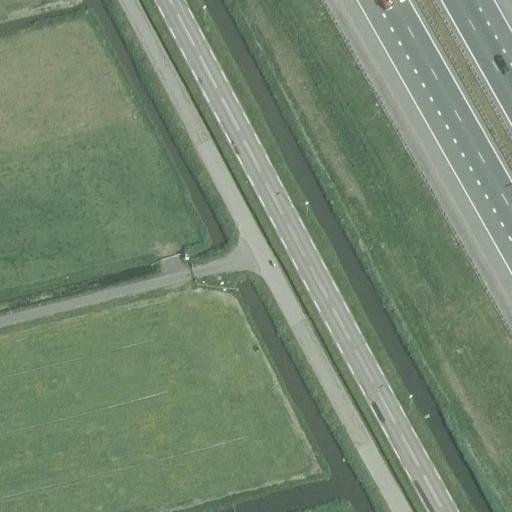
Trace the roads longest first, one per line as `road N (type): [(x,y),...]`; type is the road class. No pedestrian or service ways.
road 1 (unclassified): [(403,511),(121,0)]
road 2 (secondary): [(442,511),(170,0)]
road 3 (motorway): [(393,0),(511,211)]
